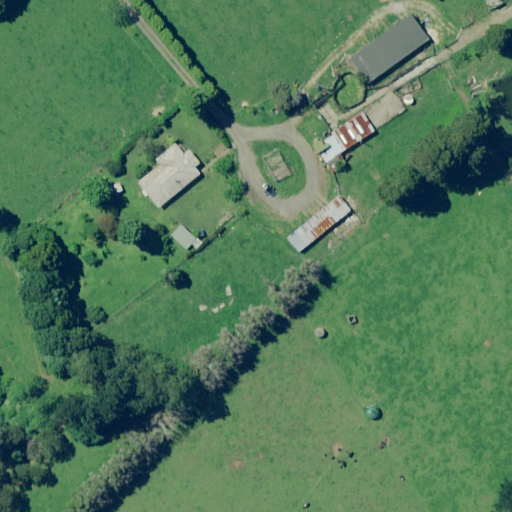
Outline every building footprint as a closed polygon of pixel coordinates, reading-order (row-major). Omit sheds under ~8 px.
[(504,3),(502,0),(487,0),(493,10),(504,3)] [(427,39),(409,15),(350,60),(367,83),(427,39)] [(435,55),(433,48),(418,52),(420,59),(435,55)] [(374,129),(363,114),(324,141),(329,147),(320,154),(326,163),(374,129)] [(183,155),(175,144),(156,160),(160,165),(139,183),(158,208),(200,174),(194,167),(199,163),(188,151),(183,155)] [(330,228),(341,241),(358,227),(362,224),(351,210),(340,196),(287,238),(299,253),(330,228)] [(78,214),(72,206),(61,215),(68,223),(78,214)] [(178,225),(164,209),(154,218),(167,234),(178,225)] [(197,239),(182,225),(172,236),(186,250),(197,239)]
